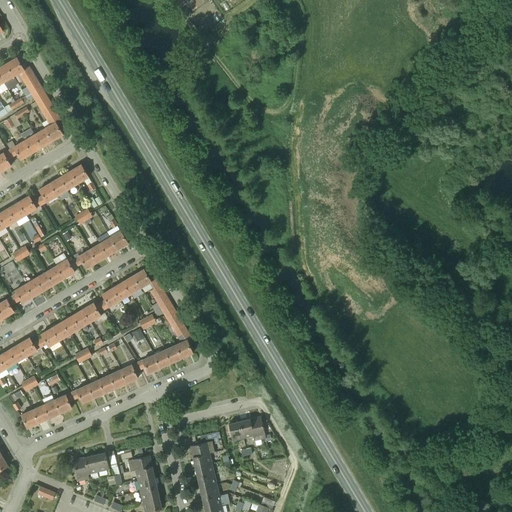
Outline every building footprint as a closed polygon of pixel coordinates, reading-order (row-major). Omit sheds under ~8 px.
[(17,57),(6,64),(14,76),(19,73),(21,78),(33,71),(30,66),(24,70),(17,57)] [(6,64),(0,67),(0,76),(3,82),(14,76),(6,64)] [(35,76),(33,71),(21,78),(24,83),(35,76)] [(35,76),(24,83),(27,87),(27,88),(38,81),(35,76)] [(41,86),(38,81),(27,88),(30,92),(41,86)] [(30,92),(30,93),(33,97),(44,90),(41,86),(30,92)] [(22,90),(26,96),(28,100),(33,97),(30,93),(30,92),(27,88),(27,87),(22,90)] [(47,95),(44,90),(33,97),(28,100),(29,102),(34,99),(29,102),(31,105),(47,95)] [(50,100),(47,95),(31,105),(33,109),(38,106),(39,107),(50,100)] [(15,102),(18,106),(24,103),(21,98),(15,102)] [(50,100),(39,107),(41,111),(53,105),(50,100)] [(18,106),(15,102),(9,105),(12,110),(18,106)] [(56,110),(53,105),(41,111),(44,116),(56,110)] [(20,111),(23,115),(29,112),(26,107),(20,111)] [(56,110),(44,116),(47,121),(58,114),(56,110)] [(23,115),(20,111),(15,114),(17,119),(23,115)] [(58,114),(47,121),(50,126),(45,129),(52,141),(63,135),(56,123),(61,119),(58,114)] [(4,121),(9,129),(15,125),(10,117),(4,121)] [(22,132),(25,137),(34,132),(32,127),(22,132)] [(45,129),(35,135),(42,147),(52,141),(45,129)] [(35,135),(24,141),(32,153),(42,147),(35,135)] [(24,141),(15,146),(12,140),(6,144),(10,150),(9,150),(13,157),(18,153),(21,159),(32,153),(24,141)] [(13,157),(9,150),(4,154),(3,153),(0,154),(0,171),(0,172),(11,165),(7,160),(13,157)] [(81,165),(71,171),(78,183),(88,177),(81,165)] [(78,183),(71,171),(60,177),(67,189),(68,189),(70,193),(76,189),(73,186),(78,183)] [(67,189),(60,177),(50,183),(57,195),(67,189)] [(87,184),(91,191),(96,188),(92,182),(87,184)] [(43,196),(38,199),(41,205),(57,195),(50,183),(39,190),(43,196)] [(41,205),(38,199),(33,202),(29,196),(18,202),(26,214),(36,208),(41,205)] [(99,196),(95,199),(99,205),(103,203),(99,196)] [(97,205),(92,197),(89,199),(94,208),(97,205)] [(18,202),(8,208),(16,220),(26,214),(18,202)] [(16,220),(8,208),(0,212),(0,217),(5,227),(16,220)] [(88,208),(81,212),(84,216),(90,212),(88,208)] [(84,216),(81,212),(75,216),(77,220),(84,216)] [(93,217),(90,212),(84,216),(86,220),(93,217)] [(84,216),(77,220),(80,224),(86,220),(84,216)] [(45,235),(37,220),(36,220),(35,218),(32,220),(33,222),(41,237),(45,235)] [(109,222),(113,229),(118,226),(114,219),(109,222)] [(107,232),(110,237),(118,249),(128,243),(118,226),(107,232)] [(71,236),(67,230),(63,233),(67,239),(71,236)] [(32,238),(35,243),(41,239),(38,234),(32,238)] [(110,237),(100,243),(107,255),(118,249),(110,237)] [(38,247),(40,251),(46,248),(44,243),(38,247)] [(100,243),(90,249),(97,262),(107,255),(100,243)] [(90,249),(79,256),(77,253),(74,255),(76,258),(74,259),(78,265),(83,262),(86,268),(97,262),(90,249)] [(67,259),(57,265),(64,278),(75,272),(73,268),(78,265),(74,259),(69,262),(67,259)] [(57,265),(46,272),(54,284),(64,278),(57,265)] [(153,289),(160,284),(156,278),(151,281),(144,269),(133,275),(141,288),(149,282),(153,289)] [(54,284),(46,272),(36,278),(44,290),(54,284)] [(141,288),(133,275),(123,282),(130,294),(141,288)] [(36,278),(26,284),(33,296),(44,290),(36,278)] [(123,282),(113,288),(120,300),(130,294),(123,282)] [(33,296),(26,284),(15,290),(17,293),(12,297),(16,302),(21,299),(23,303),(33,296)] [(160,284),(153,289),(150,291),(153,296),(164,290),(160,284)] [(120,300),(113,288),(102,294),(106,300),(100,303),(104,309),(109,306),(120,300)] [(164,290),(153,296),(156,301),(167,295),(164,290)] [(167,295),(156,301),(160,307),(170,301),(167,295)] [(7,299),(0,302),(0,311),(3,318),(14,311),(10,305),(16,302),(12,297),(7,300),(7,299)] [(173,306),(170,301),(160,307),(163,312),(173,306)] [(93,303),(83,309),(90,322),(101,315),(101,316),(105,313),(103,310),(104,309),(100,303),(95,306),(93,303)] [(157,303),(151,306),(157,316),(162,312),(157,303)] [(90,322),(83,309),(72,315),(80,328),(90,322)] [(179,315),(175,309),(165,315),(168,321),(179,315)] [(72,315),(62,321),(70,334),(80,328),(72,315)] [(182,320),(179,315),(168,321),(172,326),(182,320)] [(185,326),(182,320),(172,326),(175,332),(185,326)] [(62,321),(52,327),(59,340),(60,340),(70,334),(62,321)] [(185,326),(175,332),(178,337),(188,331),(185,326)] [(44,337),(38,340),(42,346),(47,343),(49,346),(54,343),(58,349),(63,346),(60,340),(59,340),(52,327),(41,334),(44,337)] [(142,334),(140,329),(132,332),(135,338),(142,334)] [(181,342),(176,345),(182,358),(193,353),(187,340),(192,337),(188,331),(178,337),(181,342)] [(42,346),(38,340),(33,343),(30,337),(19,344),(26,356),(37,350),(42,346)] [(94,341),(96,346),(103,342),(100,338),(94,341)] [(108,345),(111,350),(116,348),(114,342),(108,345)] [(19,344),(9,350),(16,362),(26,356),(19,344)] [(176,345),(165,350),(171,363),(182,358),(176,345)] [(9,350),(0,354),(0,358),(6,368),(16,362),(9,350)] [(171,363),(165,350),(154,354),(160,368),(171,363)] [(143,360),(137,362),(140,369),(146,366),(148,373),(160,368),(154,354),(143,359),(143,360)] [(132,365),(121,370),(126,383),(138,378),(135,371),(140,369),(137,362),(132,365)] [(121,370),(110,375),(116,388),(126,383),(121,370)] [(60,380),(57,374),(47,379),(50,385),(60,380)] [(116,388),(110,375),(99,379),(105,393),(116,388)] [(105,393),(99,379),(88,384),(94,398),(105,393)] [(77,390),(71,392),(74,399),(80,396),(82,403),(94,398),(88,384),(76,389),(77,390)] [(74,399),(71,392),(55,400),(61,413),(72,408),(69,401),(74,399)] [(61,413),(55,400),(44,405),(50,418),(61,413)] [(23,414),(20,408),(21,408),(17,402),(13,404),(16,411),(17,410),(20,415),(22,415),(27,428),(39,423),(33,410),(23,414)] [(50,418),(44,405),(33,410),(39,423),(50,418)] [(261,416),(250,419),(254,435),(254,436),(255,441),(266,438),(265,435),(263,427),(265,427),(264,422),(262,422),(261,416)] [(250,419),(239,421),(243,438),(254,436),(254,435),(250,419)] [(243,438),(239,421),(229,424),(233,440),(243,438)] [(196,442),(197,444),(191,446),(193,457),(209,453),(215,452),(212,441),(202,443),(201,441),(196,442)] [(105,452),(95,455),(98,471),(109,469),(105,452)] [(209,453),(193,457),(195,468),(212,464),(209,453)] [(138,458),(133,459),(128,460),(130,471),(136,470),(152,466),(150,455),(143,457),(143,454),(138,456),(138,458)] [(98,471),(95,455),(84,457),(89,479),(88,473),(98,471)] [(73,460),(74,465),(72,465),(73,471),(76,471),(78,481),(89,479),(84,457),(73,460)] [(212,464),(195,468),(198,478),(214,474),(212,464)] [(154,477),(152,466),(136,470),(138,481),(154,477)] [(216,485),(214,474),(198,478),(200,488),(216,485)] [(116,484),(114,475),(108,477),(110,485),(116,484)] [(154,477),(138,481),(140,491),(157,487),(154,477)] [(219,495),(216,485),(200,488),(203,499),(219,495)] [(40,487),(37,495),(52,501),(55,493),(40,487)] [(157,487),(140,491),(143,501),(159,498),(157,487)] [(219,495),(203,499),(205,509),(221,505),(219,495)] [(159,498),(143,501),(145,511),(146,511),(162,508),(159,498)]
